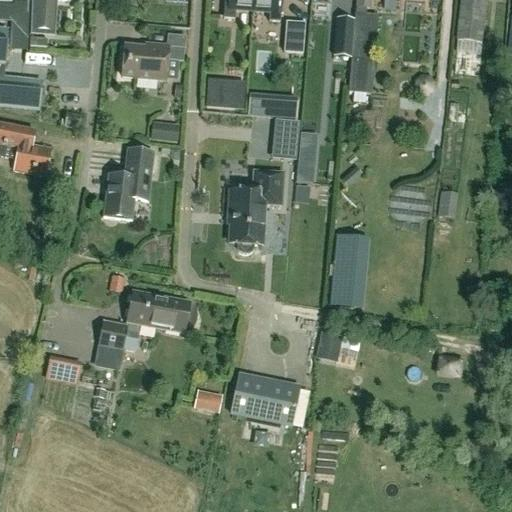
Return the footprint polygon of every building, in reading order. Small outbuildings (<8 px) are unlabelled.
[(30,0),(31,35),(50,36),(53,2),(70,4),(69,0),(30,0)] [(250,0),(223,0),(222,20),(232,21),(233,11),(249,12),(250,0)] [(250,0),(249,12),(268,14),(267,24),(278,24),(279,0),(250,0)] [(369,11),(370,0),(355,0),(355,10),(369,11)] [(482,47),(488,1),(480,0),(462,0),(457,44),(482,47)] [(354,17),(351,57),(351,59),(369,60),(371,19),(354,17)] [(332,58),(350,59),(353,23),(336,21),(332,58)] [(300,57),(302,28),(285,26),(283,56),(300,57)] [(0,108),(38,112),(40,84),(3,80),(7,34),(0,33),(0,108)] [(153,52),(123,49),(120,80),(164,84),(166,64),(182,65),(184,40),(168,38),(167,50),(153,49),(153,52)] [(30,39),(29,49),(46,50),(47,41),(30,39)] [(414,98),(435,95),(433,82),(412,85),(414,98)] [(242,88),(207,85),(205,112),(241,114),(242,88)] [(295,101),(248,98),(247,116),(294,119),(295,101)] [(337,109),(336,147),(379,148),(380,99),(352,99),(352,109),(337,109)] [(67,116),(65,128),(79,131),(81,118),(67,116)] [(297,124),(274,122),(271,160),(293,162),(297,124)] [(13,174),(45,179),(50,152),(33,149),(35,134),(0,127),(0,143),(18,146),(13,174)] [(174,146),(176,131),(151,127),(149,143),(174,146)] [(299,135),(295,184),(310,186),(314,137),(299,135)] [(132,223),(134,203),(147,204),(149,185),(152,155),(127,152),(123,180),(108,178),(103,220),(132,223)] [(168,152),(167,158),(171,162),(178,163),(179,153),(168,152)] [(253,174),(251,194),(229,193),(227,215),(230,216),(229,245),(236,246),(236,250),(237,254),(241,256),(246,256),(249,255),(252,251),(252,247),(260,247),(263,206),(279,207),(281,176),(253,174)] [(293,205),(307,207),(309,189),(295,188),(293,205)] [(333,238),(327,308),(359,311),(366,241),(333,238)] [(121,300),(124,285),(110,282),(107,297),(121,300)] [(122,350),(133,352),(138,327),(182,335),(183,334),(189,335),(191,333),(193,331),(194,328),(195,325),(196,323),(196,320),(196,317),(195,314),(194,311),(193,309),(188,307),(188,305),(132,295),(126,328),(102,324),(98,347),(122,352),(122,350)] [(290,320),(289,336),(310,336),(311,321),(290,320)] [(340,339),(321,335),(317,354),(336,358),(340,339)] [(43,386),(77,393),(81,371),(48,364),(43,386)] [(300,388),(238,376),(229,418),(291,431),(300,388)] [(216,416),(219,401),(197,397),(194,412),(216,416)]
